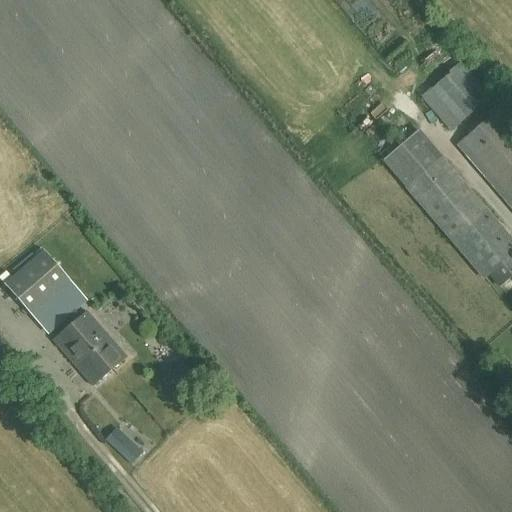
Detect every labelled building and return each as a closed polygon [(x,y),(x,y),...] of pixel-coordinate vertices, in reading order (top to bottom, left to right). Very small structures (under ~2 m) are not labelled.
[(299,51),(305,62),(322,53),(316,42),(299,51)] [(450,130),(489,99),(459,64),(421,97),(450,130)] [(511,210),(511,128),(497,112),(457,146),(511,210)] [(483,280),(511,255),(511,244),(418,131),(383,160),(483,280)] [(29,316),(68,282),(42,251),(2,286),(29,316)] [(511,276),(505,271),(496,284),(511,295),(511,276)] [(92,346),(112,368),(125,357),(85,311),(67,326),(88,350),(92,346)] [(92,346),(88,350),(67,326),(52,340),(92,386),(112,368),(92,346)] [(120,427),(109,437),(131,460),(142,450),(120,427)]
